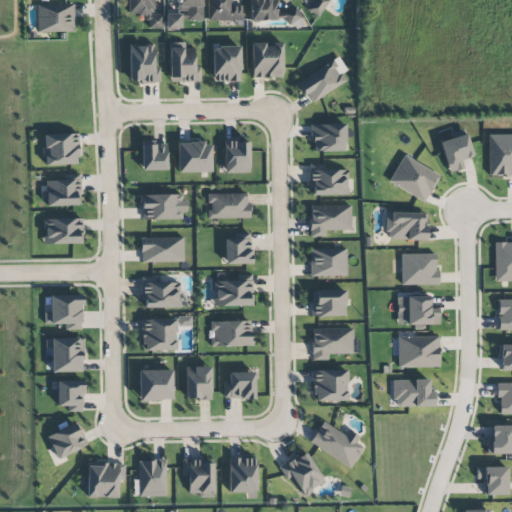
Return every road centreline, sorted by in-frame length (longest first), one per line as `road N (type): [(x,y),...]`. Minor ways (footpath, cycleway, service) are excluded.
road 1 (residential): [(104,0),(114,428)]
road 2 (residential): [(275,115),(281,426)]
road 3 (residential): [(431,511),(467,382),(468,213)]
road 4 (residential): [(275,115),(107,117)]
road 5 (residential): [(114,428),(281,426)]
